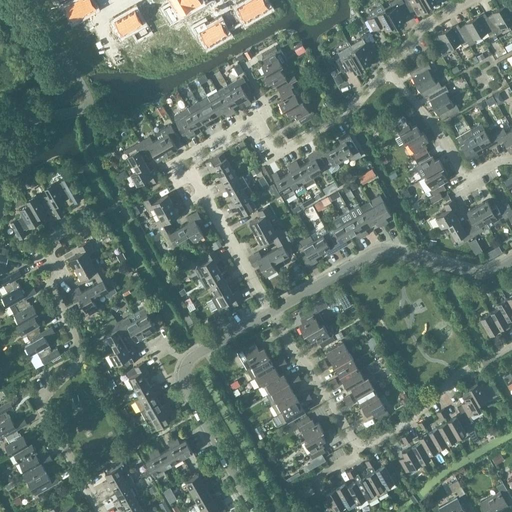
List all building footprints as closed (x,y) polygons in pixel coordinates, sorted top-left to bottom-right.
[(91,0),(77,0),(69,5),(77,19),(96,8),(91,0)] [(187,0),(173,0),(177,5),(171,9),(177,19),(183,16),(182,13),(192,7),(187,0)] [(250,0),(251,1),(238,9),(246,22),(265,11),(258,0),(250,0)] [(390,3),(384,7),(386,11),(394,25),(396,28),(404,23),(402,20),(407,17),(406,16),(410,13),(402,0),(394,0),(389,3),(390,3)] [(429,6),(425,0),(402,0),(410,13),(415,10),(416,12),(420,9),(422,13),(430,8),(429,6)] [(506,5),(499,9),(508,25),(511,22),(511,2),(506,6),(506,5)] [(386,11),(384,7),(382,4),(369,11),(371,15),(366,17),(368,20),(374,30),(378,28),(379,29),(384,26),(386,30),(394,25),(386,11)] [(508,25),(499,9),(492,13),(492,14),(487,17),(495,31),(495,32),(496,35),(503,31),(501,29),(508,25)] [(134,11),(115,22),(123,35),(135,28),(139,34),(149,27),(146,22),(142,24),(134,11)] [(495,31),(487,17),(485,13),(479,17),(479,16),(472,20),(481,36),(487,32),(489,35),(495,32),(495,31)] [(205,21),(194,28),(197,33),(202,31),(209,44),(228,33),(220,20),(208,27),(205,21)] [(368,20),(365,22),(371,32),(374,30),(368,20)] [(466,25),(460,28),(468,42),(467,42),(469,46),(476,42),(474,40),(481,36),(472,20),(465,24),(466,25)] [(468,42),(460,28),(458,24),(452,28),(452,27),(445,31),(454,47),(461,44),(462,46),(467,42),(468,42)] [(168,55),(163,46),(170,42),(163,31),(145,41),(148,46),(135,54),(142,66),(150,62),(151,64),(168,55)] [(445,31),(438,35),(432,39),(441,54),(443,57),(449,53),(448,51),(454,47),(445,31)] [(362,66),(363,66),(371,61),(368,58),(373,55),(372,54),(377,51),(367,33),(361,35),(363,38),(350,45),(354,53),(362,66)] [(283,65),(288,62),(280,49),(277,51),(275,46),(262,54),(265,59),(263,59),(266,64),(262,66),(267,74),(280,67),(283,65)] [(354,53),(342,60),(341,57),(336,60),(343,73),(348,71),(349,72),(353,70),(355,73),(364,68),(363,66),(362,66),(354,53)] [(476,56),(471,59),(474,64),(479,61),(476,56)] [(412,78),(416,85),(432,76),(429,69),(431,68),(428,62),(410,72),(413,78),(412,78)] [(280,67),(267,74),(264,75),(269,84),(272,82),(275,87),(276,86),(279,90),(292,83),(297,80),(294,75),(287,79),(280,67)] [(245,91),(250,88),(243,76),(228,84),(238,102),(243,99),(246,105),(251,102),(245,91)] [(340,76),(334,79),(337,84),(343,81),(340,76)] [(428,95),(442,87),(439,81),(436,83),(432,76),(416,85),(420,92),(421,92),(424,97),(428,95)] [(292,83),(279,90),(281,95),(280,96),(283,100),(279,102),(284,111),(287,109),(300,102),(299,101),(302,100),(305,99),(295,88),(292,83)] [(228,84),(218,90),(232,114),(236,111),(232,106),(238,102),(228,84)] [(442,87),(428,95),(431,100),(430,101),(434,108),(450,99),(446,93),(449,91),(445,85),(442,87)] [(232,114),(218,90),(208,96),(219,114),(224,111),(227,117),(232,114)] [(500,93),(494,97),(498,104),(502,102),(503,98),(500,93)] [(198,101),(212,125),(216,123),(213,117),(219,114),(208,96),(198,101)] [(434,108),(438,115),(438,114),(442,120),(460,110),(456,104),(453,106),(450,99),(434,108)] [(287,109),(291,117),(295,115),(297,120),(299,119),(301,124),(314,116),(312,111),(309,112),(302,100),(299,101),(300,102),(287,109)] [(188,107),(191,112),(198,125),(200,124),(204,122),(207,128),(212,125),(198,101),(188,107)] [(188,107),(177,114),(176,115),(175,115),(175,116),(175,117),(174,118),(175,119),(175,120),(186,138),(195,133),(193,128),(198,125),(191,112),(188,107)] [(404,115),(393,121),(396,125),(406,119),(404,115)] [(408,141),(421,133),(417,125),(413,127),(410,123),(409,123),(407,118),(406,119),(396,125),(393,126),(396,131),(398,130),(405,143),(408,141)] [(156,133),(159,138),(168,154),(178,148),(171,137),(176,134),(171,124),(156,133)] [(471,129),(474,134),(481,146),(487,143),(489,148),(499,143),(493,133),(488,136),(483,126),(482,126),(482,125),(481,125),(480,124),(479,124),(478,124),(478,125),(471,129)] [(511,150),(511,130),(511,129),(506,132),(503,128),(500,129),(493,133),(499,143),(504,140),(510,151),(511,150)] [(471,129),(455,138),(468,160),(478,154),(476,149),(481,146),(474,134),(471,129)] [(415,160),(429,152),(426,147),(427,146),(425,142),(429,140),(424,132),(421,133),(408,141),(414,153),(412,154),(415,160)] [(336,147),(343,159),(349,156),(350,158),(351,158),(352,159),(353,159),(354,159),(355,159),(356,159),(362,156),(349,133),(339,139),(342,143),(336,147)] [(151,148),(158,160),(168,154),(159,138),(153,141),(151,136),(141,142),(146,151),(151,148)] [(244,141),(238,144),(241,150),(247,146),(244,141)] [(125,150),(137,171),(148,165),(141,154),(146,151),(141,142),(125,150)] [(343,159),(336,147),(331,150),(328,145),(318,151),(328,168),(331,173),(337,169),(340,166),(338,162),(343,159)] [(328,168),(318,151),(309,156),(311,161),(306,164),(313,176),(328,168)] [(220,175),(233,168),(224,152),(206,162),(212,173),(217,170),(220,175)] [(427,176),(441,169),(444,167),(439,158),(435,160),(432,156),(431,156),(429,152),(415,160),(418,165),(420,163),(427,176)] [(293,163),(303,182),(306,187),(316,182),(313,176),(306,164),(301,167),(297,161),(293,163)] [(303,182),(293,163),(288,166),(292,172),(286,175),(296,193),(306,187),(303,182)] [(151,171),(148,165),(137,171),(131,175),(137,185),(148,178),(151,183),(161,178),(155,168),(151,171)] [(233,168),(220,175),(223,180),(217,184),(219,188),(238,178),(233,168)] [(427,176),(425,177),(432,190),(430,191),(432,196),(445,189),(443,184),(444,184),(442,179),(445,177),(441,169),(427,176)] [(372,170),(359,177),(362,182),(375,175),(372,170)] [(286,175),(281,178),(277,172),(273,175),(286,199),(296,193),(286,175)] [(238,178),(219,188),(222,193),(228,189),(231,195),(249,184),(243,175),(238,178)] [(268,184),(264,176),(259,179),(264,187),(268,184)] [(356,181),(349,185),(352,190),(358,186),(356,181)] [(45,188),(49,194),(55,206),(59,204),(59,205),(65,201),(65,200),(71,196),(75,204),(81,200),(71,182),(58,189),(55,183),(45,188)] [(230,208),(254,194),(249,184),(231,195),(234,200),(228,204),(230,208)] [(407,189),(401,192),(405,199),(411,195),(407,189)] [(317,196),(315,197),(316,200),(324,196),(321,192),(316,195),(317,196)] [(443,197),(440,192),(430,198),(433,203),(443,197)] [(334,193),(328,197),(331,201),(337,198),(334,193)] [(59,204),(55,206),(49,194),(39,200),(37,195),(27,201),(29,204),(38,219),(47,213),(46,211),(52,207),(58,218),(64,215),(59,205),(59,204)] [(174,204),(168,194),(157,201),(154,195),(144,201),(150,211),(155,208),(158,213),(174,204)] [(260,205),(254,194),(230,208),(233,213),(239,209),(242,215),(260,205)] [(381,195),(370,201),(384,225),(389,222),(385,216),(391,213),(381,195)] [(322,200),(314,204),(317,209),(325,205),(322,200)] [(436,230),(447,224),(457,218),(454,212),(459,210),(453,200),(444,205),(447,210),(430,220),(436,230)] [(489,227),(494,224),(504,218),(499,209),(494,211),(487,200),(477,206),(489,227)] [(384,225),(370,201),(360,207),(363,212),(371,225),(376,222),(379,227),(384,225)] [(302,203),(292,209),(294,213),(304,207),(302,203)] [(508,203),(499,209),(504,218),(509,216),(511,220),(511,207),(511,208),(508,203)] [(29,204),(20,209),(23,216),(11,223),(20,239),(26,236),(23,230),(30,226),(30,228),(40,222),(38,219),(29,204)] [(174,204),(158,213),(161,219),(156,222),(161,231),(171,226),(168,221),(179,215),(174,204)] [(256,233),(272,224),(269,219),(273,216),(268,206),(258,212),(261,217),(250,223),(256,233)] [(489,227),(477,206),(467,212),(470,218),(465,221),(468,226),(474,236),(489,227)] [(190,222),(185,224),(191,235),(190,235),(193,241),(204,235),(197,224),(202,221),(197,211),(187,217),(190,222)] [(353,218),(364,236),(369,233),(366,228),(371,225),(363,212),(353,218)] [(328,232),(338,249),(348,244),(345,239),(350,236),(343,223),(340,218),(333,222),(336,227),(328,232)] [(364,236),(353,218),(343,223),(350,236),(356,233),(360,239),(364,236)] [(447,224),(456,240),(461,236),(464,241),(474,236),(468,226),(463,229),(457,218),(447,224)] [(175,244),(190,235),(191,235),(185,224),(173,231),(171,226),(161,231),(164,236),(167,241),(172,238),(175,244)] [(272,224),(256,233),(261,244),(273,237),(276,242),(285,237),(282,231),(279,227),(275,230),(272,224)] [(338,249),(328,232),(325,227),(310,235),(321,253),(326,250),(329,255),(338,249)] [(155,235),(150,238),(152,243),(164,236),(161,231),(155,235)] [(288,235),(285,237),(289,244),(294,241),(290,234),(288,235)] [(321,253),(310,235),(300,241),(308,255),(302,258),(308,267),(318,261),(315,256),(321,253)] [(277,269),(285,264),(282,258),(289,254),(286,249),(290,246),(289,244),(285,237),(276,242),(278,247),(267,254),(273,264),(273,263),(277,269)] [(470,242),(471,245),(476,254),(481,251),(475,239),(470,242)] [(219,240),(214,243),(217,249),(222,245),(219,240)] [(82,252),(70,259),(76,269),(92,260),(89,254),(94,252),(88,242),(79,247),(82,252)] [(499,246),(494,249),(497,255),(502,252),(499,246)] [(200,279),(205,276),(218,269),(215,264),(220,261),(214,250),(204,256),(207,261),(197,267),(196,268),(195,269),(195,270),(195,271),(196,271),(200,279)] [(273,264),(267,254),(262,257),(259,252),(249,258),(255,267),(260,264),(266,275),(277,269),(273,263),(273,264)] [(123,253),(117,256),(120,262),(126,259),(123,253)] [(96,278),(106,272),(97,257),(92,260),(76,269),(82,279),(93,273),(96,278)] [(25,295),(24,292),(20,285),(19,286),(16,280),(23,275),(20,269),(2,280),(0,278),(0,288),(5,286),(8,292),(2,296),(8,305),(14,302),(14,301),(25,295)] [(205,276),(200,279),(206,289),(211,286),(229,275),(227,271),(221,274),(218,269),(205,276)] [(297,275),(295,276),(296,279),(305,274),(302,269),(296,272),(297,275)] [(88,289),(92,296),(94,299),(106,292),(108,297),(117,292),(106,272),(96,278),(99,283),(88,289)] [(216,296),(229,288),(226,283),(232,280),(229,275),(211,286),(216,296)] [(24,292),(25,295),(14,301),(14,302),(19,311),(15,314),(20,323),(35,315),(39,313),(33,303),(30,305),(26,299),(38,293),(34,286),(24,292)] [(94,299),(92,296),(88,289),(82,292),(79,287),(69,293),(75,302),(80,299),(87,311),(96,305),(93,299),(94,299)] [(216,296),(211,299),(219,312),(222,313),(243,301),(237,291),(232,294),(229,288),(216,296)] [(342,288),(335,291),(338,297),(345,293),(342,288)] [(190,298),(185,301),(188,306),(193,303),(190,298)] [(499,307),(507,321),(511,317),(511,308),(506,299),(497,304),(499,307)] [(115,302),(112,308),(117,311),(120,305),(115,302)] [(149,304),(134,313),(146,334),(156,328),(150,317),(155,314),(149,304)] [(307,333),(321,325),(320,325),(316,318),(321,315),(315,305),(299,314),(302,319),(301,320),(303,324),(300,326),(305,335),(307,333)] [(499,307),(490,313),(499,330),(509,324),(507,321),(499,307)] [(146,334),(134,313),(129,316),(119,322),(124,331),(129,328),(136,340),(146,334)] [(499,330),(490,313),(480,318),(490,335),(499,330)] [(27,332),(32,342),(44,335),(45,338),(46,338),(55,332),(52,326),(41,332),(37,326),(41,324),(35,315),(20,323),(17,325),(22,335),(27,332)] [(105,347),(109,354),(115,351),(126,345),(119,334),(124,331),(119,322),(118,322),(113,325),(109,327),(112,332),(106,336),(111,344),(105,347)] [(307,333),(305,335),(309,342),(311,340),(312,341),(316,339),(318,344),(320,343),(322,347),(335,340),(332,335),(330,336),(323,323),(320,325),(321,325),(307,333)] [(32,342),(26,345),(31,355),(34,353),(38,360),(41,358),(44,364),(61,354),(57,348),(52,351),(48,345),(49,344),(46,338),(45,338),(44,335),(32,342)] [(373,338),(367,341),(372,351),(378,347),(373,338)] [(248,369),(253,367),(270,357),(264,347),(259,350),(255,342),(238,352),(248,369)] [(332,361),(349,351),(343,342),(326,351),(332,361)] [(133,348),(128,350),(126,345),(115,351),(109,354),(115,365),(122,361),(125,365),(127,366),(129,365),(130,363),(139,358),(133,348)] [(349,351),(332,361),(337,370),(354,361),(349,351)] [(230,353),(222,358),(224,362),(233,358),(230,353)] [(273,362),(270,357),(253,367),(258,376),(275,366),(280,363),(278,360),(278,359),(273,362)] [(354,361),(337,370),(342,380),(360,370),(354,361)] [(135,388),(148,380),(145,375),(150,372),(144,362),(126,372),(135,388)] [(280,376),(280,375),(275,366),(258,376),(254,378),(260,388),(263,386),(267,383),(280,376)] [(108,369),(102,373),(106,379),(112,375),(108,369)] [(360,370),(342,380),(348,389),(351,387),(365,379),(360,370)] [(269,395),(272,393),(289,383),(284,373),(280,375),(280,376),(267,383),(263,386),(269,395)] [(351,387),(356,396),(373,387),(368,377),(365,379),(351,387)] [(112,378),(107,381),(110,388),(116,384),(112,378)] [(135,388),(140,398),(159,387),(157,382),(151,386),(148,380),(135,388)] [(238,380),(231,384),(234,390),(241,386),(238,380)] [(272,393),(278,402),(294,393),(289,383),(272,393)] [(469,388),(471,390),(472,393),(478,403),(479,403),(490,397),(492,399),(497,396),(491,385),(490,383),(485,386),(484,384),(480,387),(477,383),(469,388)] [(494,383),(491,385),(497,396),(500,394),(494,383)] [(135,401),(141,411),(159,400),(156,395),(162,391),(159,387),(140,398),(135,401)] [(356,396),(362,406),(379,396),(373,387),(356,396)] [(479,403),(478,403),(472,393),(471,390),(465,393),(464,394),(464,395),(463,395),(463,396),(463,397),(464,397),(466,401),(461,404),(462,405),(458,408),(465,421),(470,418),(469,416),(482,408),(479,403)] [(278,402),(283,411),(300,402),(294,393),(278,402)] [(387,411),(379,396),(362,406),(367,416),(373,413),(376,418),(377,417),(387,411)] [(407,398),(402,401),(405,407),(410,404),(407,398)] [(300,402),(283,411),(278,414),(283,424),(305,412),(302,406),(310,402),(309,401),(307,403),(305,399),(300,402)] [(141,411),(147,420),(171,407),(168,402),(162,405),(159,400),(141,411)] [(273,400),(267,402),(269,409),(275,407),(273,400)] [(0,436),(5,433),(4,433),(16,426),(15,424),(15,423),(11,417),(10,417),(6,411),(14,407),(10,401),(0,406),(0,436)] [(171,407),(147,420),(152,431),(170,420),(167,414),(173,411),(171,407)] [(387,411),(377,417),(379,421),(390,415),(387,411)] [(307,439),(321,432),(324,430),(319,422),(315,424),(313,420),(311,420),(309,416),(295,423),(298,427),(298,428),(301,427),(307,439)] [(457,416),(447,422),(457,438),(466,433),(457,416)] [(131,417),(127,419),(132,428),(136,426),(131,417)] [(25,418),(15,423),(15,424),(16,426),(4,433),(5,433),(10,443),(6,445),(11,455),(15,453),(29,444),(24,435),(21,436),(17,430),(28,424),(25,418)] [(294,421),(289,424),(293,430),(298,427),(295,423),(294,421)] [(475,442),(477,441),(478,440),(472,421),(465,425),(475,442)] [(448,444),(457,438),(447,422),(438,427),(448,444)] [(448,444),(438,427),(428,432),(438,449),(448,444)] [(142,432),(136,435),(141,443),(146,440),(142,432)] [(321,432),(307,439),(305,441),(312,453),(310,454),(313,459),(322,454),(326,452),(323,447),(324,446),(322,442),(326,440),(321,432)] [(429,454),(438,449),(428,432),(419,438),(421,441),(429,455),(429,454)] [(180,442),(177,436),(172,439),(183,458),(193,452),(186,439),(180,442)] [(173,463),(183,458),(172,439),(168,441),(171,447),(166,450),(173,463)] [(429,454),(429,455),(421,441),(411,446),(421,463),(431,458),(429,454)] [(18,463),(24,472),(42,462),(43,465),(53,460),(50,454),(39,460),(35,454),(38,452),(33,442),(29,444),(15,453),(20,462),(18,463)] [(406,472),(421,463),(411,446),(402,452),(405,457),(400,460),(406,472)] [(164,469),(173,463),(166,450),(161,453),(158,447),(153,450),(164,469)] [(164,469),(153,450),(148,452),(152,458),(146,461),(156,478),(166,473),(164,469)] [(322,454),(313,459),(311,462),(314,467),(326,460),(322,454)] [(498,456),(493,459),(496,464),(501,461),(498,456)] [(121,459),(109,466),(111,470),(123,463),(121,459)] [(42,462),(24,472),(36,495),(59,482),(55,476),(49,479),(46,473),(47,472),(43,465),(42,462)] [(105,487),(124,476),(128,474),(123,463),(111,470),(106,473),(109,479),(103,482),(105,487)] [(394,482),(385,465),(375,471),(385,487),(394,482)] [(366,476),(378,497),(387,492),(385,487),(375,471),(373,466),(369,468),(369,467),(368,468),(371,473),(366,476)] [(368,502),(378,497),(366,476),(361,479),(358,473),(357,474),(358,474),(354,476),(356,481),(366,498),(368,502)] [(186,482),(191,492),(200,487),(210,481),(208,476),(202,480),(198,474),(186,482)] [(114,488),(117,493),(130,486),(124,476),(105,487),(108,491),(114,488)] [(458,480),(449,485),(453,492),(456,490),(460,496),(465,493),(458,480)] [(210,481),(200,487),(191,492),(197,501),(210,494),(207,489),(213,485),(210,481)] [(356,503),(366,498),(356,481),(348,486),(347,486),(355,500),(354,500),(356,503)] [(497,486),(500,491),(481,502),(485,511),(496,511),(508,505),(504,498),(510,495),(503,482),(497,486)] [(354,500),(355,500),(347,486),(348,486),(346,483),(336,488),(345,505),(354,500)] [(133,484),(130,486),(117,493),(120,499),(114,502),(117,507),(135,496),(139,494),(133,484)] [(156,484),(149,488),(152,493),(159,490),(156,484)] [(329,511),(333,511),(345,505),(336,488),(326,494),(329,499),(324,502),(329,511)] [(213,499),(210,494),(197,501),(203,511),(222,500),(219,495),(213,499)] [(130,511),(141,506),(135,496),(117,507),(119,511),(125,508),(127,511),(130,511)] [(19,497),(14,500),(17,505),(22,502),(19,497)] [(469,511),(464,502),(460,504),(457,497),(439,508),(441,511),(469,511)] [(224,505),(222,500),(203,511),(220,511),(218,508),(224,505)] [(50,510),(50,511),(78,511),(74,503),(62,510),(59,504),(50,510)]
